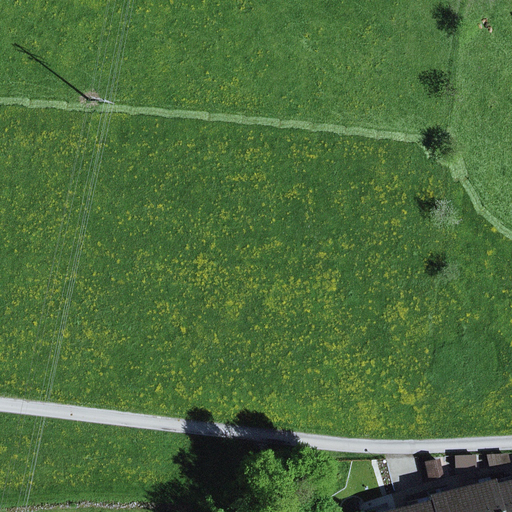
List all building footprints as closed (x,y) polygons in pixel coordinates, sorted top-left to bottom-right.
[(443,349),(445,381),(497,378),(492,346),(443,349)] [(454,459),(454,468),(474,468),(473,458),(454,459)] [(425,464),(428,477),(440,475),(437,461),(425,464)] [(463,511),(496,511),(490,487),(487,477),(474,480),(476,485),(458,490),(463,511)] [(511,511),(511,481),(490,487),(496,511),(511,511)] [(463,511),(458,490),(428,497),(431,511),(463,511)] [(398,510),(398,511),(431,511),(428,497),(415,501),(416,506),(398,510)]
